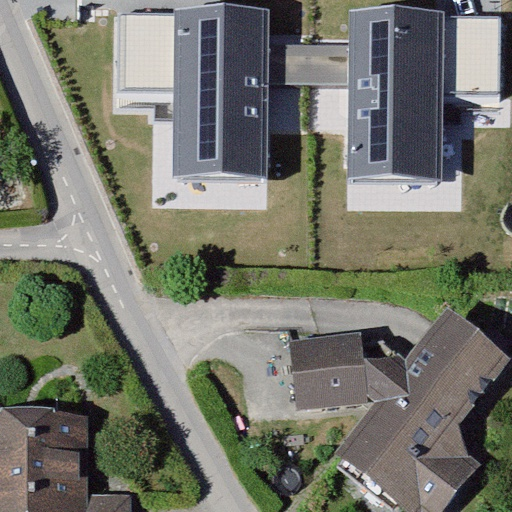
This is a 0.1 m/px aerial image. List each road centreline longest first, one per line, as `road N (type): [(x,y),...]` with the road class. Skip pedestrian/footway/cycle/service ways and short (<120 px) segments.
road 1 (residential): [(82,240),(229,511)]
road 2 (residential): [(0,30),(82,240)]
